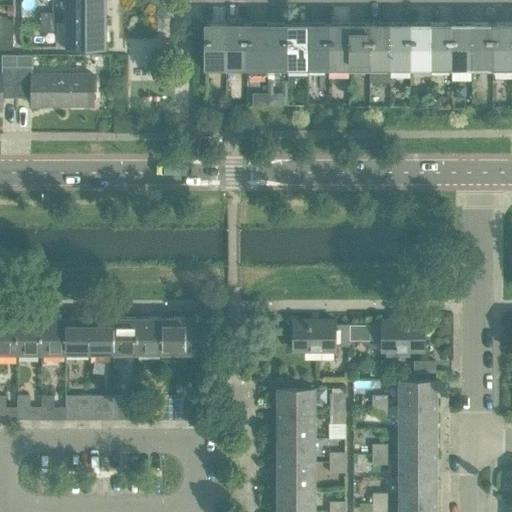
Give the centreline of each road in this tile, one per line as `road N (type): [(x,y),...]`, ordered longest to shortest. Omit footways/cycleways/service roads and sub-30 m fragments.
road 1 (tertiary): [(0,172),(477,173)]
road 2 (residential): [(3,443),(191,444),(191,509),(2,508)]
road 3 (residential): [(472,440),(477,173)]
